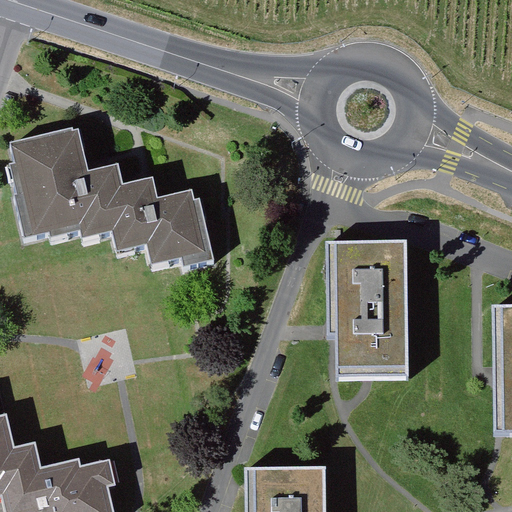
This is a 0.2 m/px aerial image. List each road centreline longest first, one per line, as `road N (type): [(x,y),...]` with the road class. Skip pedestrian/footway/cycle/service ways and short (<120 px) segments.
road 1 (primary): [(319,94),(11,0)]
road 2 (primary): [(319,94),(318,124),(346,157),(380,160),(415,125)]
road 3 (primary): [(415,125),(404,77),(374,61),(340,68),(319,94)]
